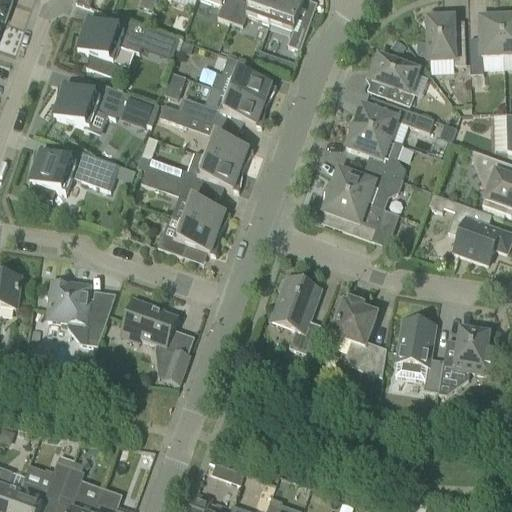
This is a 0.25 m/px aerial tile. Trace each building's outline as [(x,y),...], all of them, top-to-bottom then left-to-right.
[(198,0),(198,2),(221,11),(217,22),(229,26),(238,3),(228,0),(198,0)] [(252,0),(250,8),(238,3),(229,26),(242,31),(246,20),(269,28),(279,0),(252,0)] [(279,0),(269,28),(292,36),(288,48),(301,52),(314,17),(302,12),(306,0),(305,0),(279,0)] [(0,29),(1,26),(4,27),(11,7),(0,3),(0,29)] [(482,62),(503,61),(501,17),(480,22),(480,23),(479,24),(480,44),(468,44),(470,80),(483,79),(482,62)] [(511,18),(501,17),(503,61),(511,60),(511,18)] [(429,43),(429,46),(417,47),(418,58),(429,58),(429,65),(453,65),(453,70),(465,70),(464,44),(453,44),(452,25),(451,20),(453,20),(452,18),(423,26),(427,43),(429,43)] [(139,58),(143,45),(156,49),(160,37),(124,24),(120,36),(82,23),(77,50),(79,50),(77,55),(88,59),(86,73),(113,83),(118,69),(113,67),(119,51),(139,58)] [(385,103),(404,110),(409,112),(414,100),(409,98),(417,77),(396,69),(396,68),(381,58),(365,84),(366,84),(367,83),(371,85),(390,92),(385,103)] [(227,98),(227,99),(265,111),(276,92),(275,91),(274,92),(271,90),(252,83),(249,81),(253,70),(227,61),(221,80),(216,79),(211,92),(227,98)] [(124,98),(119,97),(100,90),(96,102),(64,91),(60,90),(60,89),(58,89),(54,116),(55,116),(53,121),(89,134),(95,117),(115,124),(116,121),(124,98)] [(124,98),(116,121),(145,131),(146,129),(151,131),(158,111),(124,98)] [(261,133),(265,111),(227,99),(220,119),(255,131),(260,132),(259,133),(261,133)] [(190,119),(208,126),(212,113),(183,103),(178,115),(190,119)] [(186,132),(190,119),(178,115),(164,110),(160,123),(186,132)] [(435,125),(394,111),(390,122),(361,111),(361,112),(360,111),(348,130),(390,145),(397,126),(430,138),(435,125)] [(365,172),(401,185),(404,175),(396,165),(402,150),(390,146),(390,145),(348,130),(345,152),(346,153),(369,161),(365,172)] [(242,175),(253,156),(252,155),(251,156),(248,153),(211,141),(204,161),(242,175)] [(31,181),(27,204),(28,204),(28,203),(52,206),(52,205),(55,196),(65,200),(72,183),(91,190),(110,197),(119,171),(95,162),(77,156),(72,168),(40,156),(36,156),(36,155),(34,155),(30,181),(31,181)] [(511,170),(479,159),(470,155),(474,171),(484,194),(482,210),(492,214),(510,221),(511,216),(511,170)] [(238,197),(242,175),(204,161),(195,158),(187,178),(197,181),(194,189),(217,198),(220,191),(232,195),(237,196),(236,197),(238,197)] [(145,176),(166,184),(171,171),(150,164),(145,176)] [(401,185),(365,172),(364,173),(366,174),(363,184),(338,175),(337,175),(325,194),(367,209),(384,215),(387,204),(395,199),(397,199),(401,186),(401,185)] [(162,196),(166,184),(145,176),(141,189),(162,196)] [(387,253),(399,220),(384,215),(367,209),(325,194),(322,216),(323,217),(346,225),(342,236),(371,247),(387,253)] [(446,204),(432,199),(427,212),(441,217),(446,204)] [(188,205),(181,225),(219,239),(230,220),(229,219),(228,219),(224,217),(188,205)] [(511,240),(494,234),(468,224),(472,213),(457,208),(453,221),(447,237),(459,241),(453,258),(487,270),(493,254),(506,259),(511,243),(511,240)] [(215,261),(219,239),(181,225),(169,221),(162,241),(157,253),(182,262),(186,251),(209,259),(214,260),(213,261),(215,261)] [(0,312),(16,315),(20,283),(0,279),(0,312)] [(273,318),(270,327),(287,333),(295,336),(288,354),(311,362),(322,331),(309,327),(321,294),(287,282),(285,287),(282,285),(278,296),(281,297),(273,318)] [(80,350),(86,350),(97,351),(106,329),(90,327),(93,305),(88,305),(90,292),(52,287),(51,294),(45,299),(50,305),(47,325),(67,327),(66,332),(80,350)] [(166,354),(178,323),(152,314),(153,311),(133,303),(120,337),(166,354)] [(344,307),(332,340),(351,347),(348,355),(360,360),(355,374),(381,383),(386,354),(366,347),(376,319),(361,313),(363,310),(349,305),(347,308),(344,307)] [(437,399),(438,399),(443,366),(429,364),(435,330),(403,325),(396,367),(394,381),(425,386),(423,395),(438,398),(437,399)] [(455,368),(443,366),(438,399),(445,401),(468,385),(469,376),(489,380),(492,356),(486,355),(489,339),(460,334),(455,368)] [(179,390),(190,361),(174,355),(163,384),(179,390)] [(250,413),(241,409),(237,419),(247,422),(250,413)] [(213,463),(209,474),(241,489),(246,478),(213,463)] [(21,497),(20,497),(14,511),(41,511),(45,502),(59,507),(61,501),(71,473),(56,468),(47,494),(25,485),(21,497)] [(0,472),(0,511),(14,511),(20,497),(7,492),(13,477),(0,472)] [(84,478),(71,473),(61,501),(73,505),(70,511),(95,511),(97,507),(77,499),(84,478)] [(224,511),(216,509),(216,511),(210,509),(212,503),(196,498),(191,511),(224,511)]
